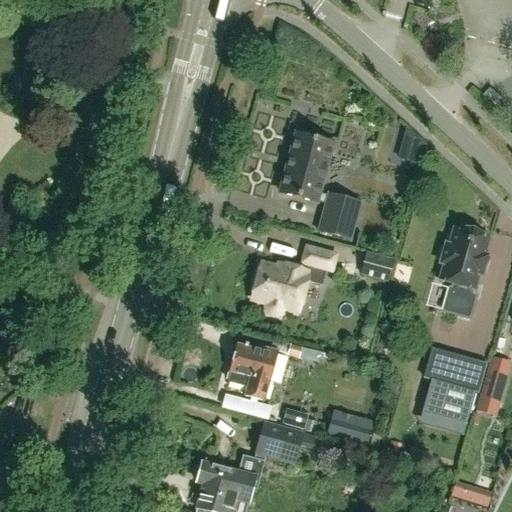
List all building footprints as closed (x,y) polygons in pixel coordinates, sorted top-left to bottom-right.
[(502,99),(490,88),(483,95),(495,106),(502,99)] [(423,147),(405,130),(398,157),(419,163),(423,147)] [(296,135),(280,193),(316,203),(316,202),(326,205),(319,231),(350,240),(359,203),(328,195),(328,196),(318,193),(332,145),(296,135)] [(443,310),(442,312),(468,319),(475,297),(470,296),(472,289),(473,289),(477,274),(481,275),(486,257),(482,256),(487,240),(482,239),(471,232),(459,232),(454,231),(449,247),(446,246),(441,264),(444,265),(440,280),(453,284),(451,290),(450,290),(444,311),(443,310)] [(351,261),(372,265),(375,243),(354,239),(351,261)] [(306,248),(300,270),(279,264),(278,269),(260,265),(251,299),(267,303),(266,307),(267,312),(270,315),(274,316),(278,315),(282,312),(283,307),(299,312),(307,282),(321,286),(326,270),(331,272),(335,256),(306,248)] [(302,348),(290,344),(286,356),(298,360),(302,348)] [(231,374),(228,384),(246,389),(244,395),(263,401),(277,352),(259,347),(257,352),(246,348),(247,346),(244,345),(244,347),(237,345),(229,373),(231,374)] [(433,382),(424,413),(465,425),(474,393),(477,394),(485,365),(432,350),(431,351),(434,352),(427,379),(424,378),(423,379),(433,382)] [(492,361),(477,410),(495,415),(509,366),(492,361)] [(308,417),(286,410),(282,425),(304,431),(308,417)] [(373,424),(352,418),(350,426),(331,421),(326,436),(367,447),(373,424)] [(308,420),(305,431),(314,434),(317,423),(308,420)] [(264,424),(256,455),(293,464),(296,452),(301,433),(264,424)] [(390,442),(386,452),(396,455),(400,445),(390,442)] [(203,486),(195,511),(234,511),(238,503),(248,506),(253,486),(255,479),(259,480),(263,463),(242,457),(237,474),(202,465),(201,468),(197,470),(195,478),(198,481),(197,484),(203,486)]
